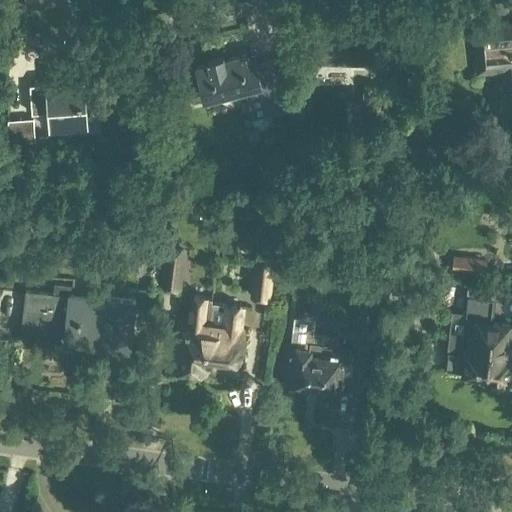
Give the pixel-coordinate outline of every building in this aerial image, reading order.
[(511,27),(475,31),(479,74),(504,71),(506,88),(511,87),(511,27)] [(372,30),(312,29),(311,71),(317,71),(317,64),(371,66),(372,30)] [(204,100),(258,87),(266,116),(289,111),(289,57),(257,65),(254,54),(225,61),(224,57),(208,62),(209,65),(196,69),(204,100)] [(53,85),(30,87),(33,114),(49,113),(50,128),(88,126),(85,85),(53,87),(53,85)] [(389,90),(365,89),(364,116),(388,116),(389,90)] [(34,119),(8,121),(5,147),(36,149),(34,119)] [(460,161),(462,146),(439,144),(437,159),(460,161)] [(266,171),(281,168),(277,151),(263,155),(266,171)] [(165,287),(180,289),(185,249),(170,247),(165,287)] [(455,258),(453,273),(488,277),(490,262),(455,258)] [(257,274),(271,276),(273,265),(258,264),(257,274)] [(271,276),(257,274),(254,299),(269,300),(271,276)] [(105,308),(87,305),(88,298),(71,296),(72,288),(54,285),(53,296),(28,293),(26,312),(23,332),(24,332),(27,337),(34,337),(38,334),(67,337),(68,333),(79,334),(79,339),(103,342),(101,364),(119,366),(123,344),(132,345),(135,319),(134,319),(137,297),(107,294),(105,308)] [(364,293),(362,314),(359,336),(369,337),(374,294),(364,293)] [(463,373),(464,373),(464,378),(488,380),(487,383),(504,385),(504,378),(507,379),(508,374),(509,374),(511,371),(511,363),(511,362),(511,359),(510,359),(511,337),(511,325),(491,323),(494,299),(468,296),(465,316),(471,317),(469,332),(451,330),(447,371),(463,373)] [(214,306),(206,305),(193,303),(191,325),(183,325),(179,350),(171,349),(168,368),(205,372),(205,369),(214,306)] [(229,307),(214,306),(205,369),(209,369),(209,371),(209,372),(210,374),(210,375),(211,376),(213,377),(214,377),(216,378),(217,378),(219,378),(220,377),(221,376),(222,375),(223,374),(224,372),(224,371),(239,372),(244,332),(239,332),(242,309),(229,307)] [(294,330),(292,348),(289,348),(285,383),(294,385),(296,387),(305,388),(308,386),(340,390),(342,376),(345,376),(348,352),(340,351),(341,346),(339,346),(340,339),(315,337),(315,332),(294,330)]
